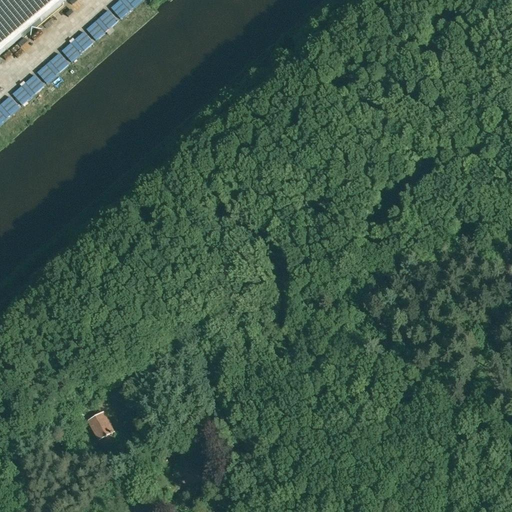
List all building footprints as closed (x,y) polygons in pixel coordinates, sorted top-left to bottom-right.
[(0,0),(0,56),(67,0),(0,0)] [(122,0),(111,10),(121,21),(143,1),(141,0),(122,0)] [(96,42),(118,23),(109,12),(87,31),(96,42)] [(71,63),(93,44),(84,33),(62,53),(71,63)] [(47,85),(69,66),(59,55),(37,74),(47,85)] [(35,76),(13,96),(22,106),(44,87),(35,76)] [(10,98),(0,106),(0,125),(19,109),(10,98)] [(87,423),(99,443),(115,433),(104,413),(87,423)] [(189,464),(194,463),(191,444),(174,447),(175,453),(180,453),(181,462),(188,461),(189,464)] [(208,449),(196,451),(197,460),(210,458),(208,449)]
